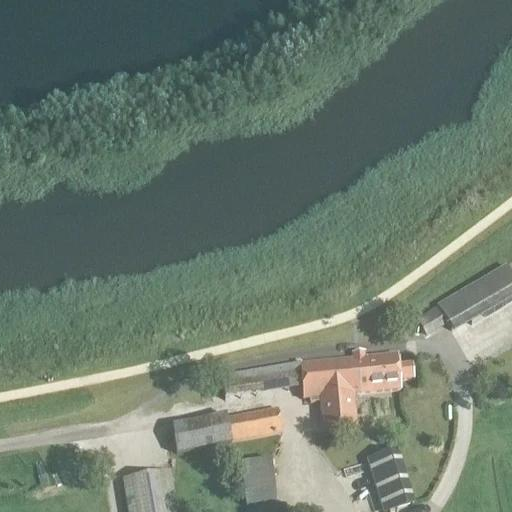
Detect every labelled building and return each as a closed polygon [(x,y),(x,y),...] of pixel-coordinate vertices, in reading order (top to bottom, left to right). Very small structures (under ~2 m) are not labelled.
[(511,278),(508,270),(439,310),(445,320),(454,336),(511,302),(511,278)] [(426,340),(447,327),(436,309),(415,322),(426,340)] [(397,357),(353,361),(356,396),(400,392),(397,357)] [(353,361),(300,365),(302,391),(303,400),(309,400),(310,405),(320,404),(322,432),(356,429),(353,396),(356,396),(353,361)] [(302,391),(300,365),(220,379),(225,405),(302,391)] [(278,410),(227,420),(226,415),(171,426),(177,457),(232,446),(232,444),(283,434),(278,410)] [(396,452),(365,462),(380,511),(394,511),(413,506),(396,452)] [(273,504),(266,461),(241,465),(246,509),(273,504)] [(122,482),(127,511),(176,511),(170,473),(122,482)]
